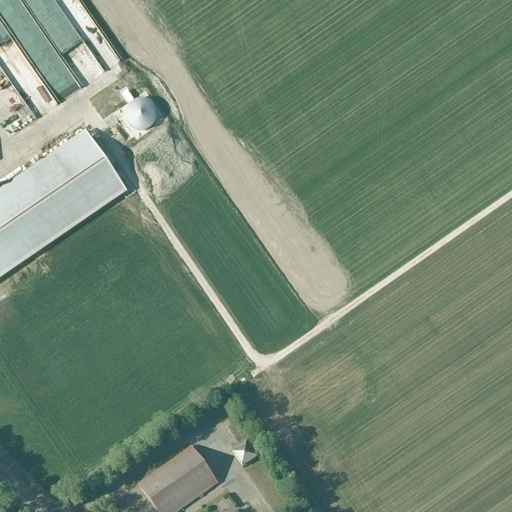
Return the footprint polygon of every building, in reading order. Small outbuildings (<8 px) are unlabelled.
[(123,94),(130,104),(134,101),(127,92),(123,94)] [(136,101),(135,102),(133,103),(132,103),(131,104),(130,105),(129,106),(128,107),(128,109),(127,110),(127,111),(126,112),(126,114),(126,115),(126,116),(126,118),(126,119),(127,121),(127,122),(128,123),(128,124),(129,125),(130,126),(131,127),(132,128),(133,129),(134,130),(136,130),(137,131),(138,131),(140,131),(141,131),(142,131),(144,131),(145,131),(146,131),(148,130),(149,130),(150,129),(151,128),(152,127),(153,126),(154,125),(155,124),(155,123),(156,122),(156,120),(157,119),(157,118),(157,116),(157,115),(157,113),(156,112),(156,111),(155,109),(155,108),(154,107),(153,106),(152,105),(151,104),(150,103),(149,102),(148,102),(147,101),(145,101),(144,101),(143,100),(141,100),(140,100),(138,101),(137,101),(136,101)] [(0,278),(126,192),(86,133),(0,192),(0,278)] [(231,452),(243,469),(258,457),(247,440),(231,452)] [(138,484),(156,511),(179,511),(218,485),(191,447),(138,484)]
